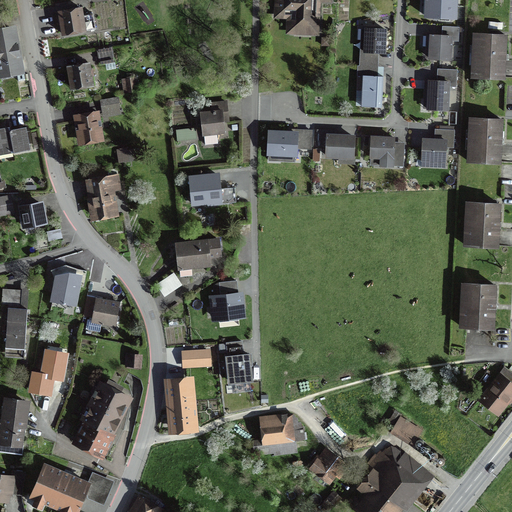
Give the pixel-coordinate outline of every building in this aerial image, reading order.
[(272,0),(272,17),(285,18),(284,32),(317,34),(319,0),(329,1),(328,0),(272,0)] [(456,19),(457,3),(423,1),(423,17),(456,19)] [(84,11),(60,14),(64,39),(88,35),(84,11)] [(456,40),(456,27),(440,26),(440,34),(428,34),(427,59),(449,59),(450,40),(456,40)] [(383,53),(384,28),(363,27),(362,53),(383,53)] [(0,82),(25,78),(16,30),(0,32),(0,82)] [(503,79),(505,35),(472,34),(470,77),(503,79)] [(96,49),(99,64),(112,62),(109,47),(96,49)] [(93,67),(69,70),(73,95),(98,92),(95,73),(93,73),(93,67)] [(447,110),(447,87),(453,87),(455,69),(436,68),(435,81),(427,81),(426,82),(422,82),(421,107),(425,107),(425,110),(447,110)] [(379,107),(381,77),(362,76),(360,106),(379,107)] [(131,77),(121,79),(124,93),(134,91),(131,77)] [(119,101),(102,103),(104,120),(121,118),(119,101)] [(229,115),(228,103),(208,105),(209,114),(202,115),(205,140),(226,138),(224,116),(229,115)] [(101,115),(76,119),(80,149),(105,146),(101,115)] [(499,117),(466,116),(464,160),(497,161),(499,117)] [(0,154),(30,147),(25,126),(10,130),(9,125),(0,127),(0,154)] [(306,129),(265,128),(265,157),(294,157),(294,145),(306,146),(306,129)] [(444,147),(451,147),(452,130),(433,130),(433,139),(421,139),(420,167),(443,167),(444,147)] [(196,132),(178,133),(179,144),(197,143),(196,132)] [(353,159),(353,136),(326,135),(325,158),(353,159)] [(393,138),(369,137),(369,159),(379,159),(379,168),(392,168),(392,165),(401,166),(402,143),(393,143),(393,138)] [(138,152),(127,153),(127,151),(117,153),(119,165),(129,163),(139,163),(138,152)] [(121,193),(118,177),(88,183),(91,202),(88,202),(92,224),(120,219),(116,194),(121,193)] [(222,192),(221,177),(193,179),(195,210),(224,208),(224,205),(237,205),(236,191),(222,192)] [(0,215),(14,212),(10,194),(0,196),(0,215)] [(44,200),(20,204),(24,226),(48,221),(44,200)] [(497,248),(499,206),(466,204),(464,246),(497,248)] [(223,259),(222,241),(179,244),(181,272),(213,270),(212,259),(223,259)] [(69,270),(55,274),(51,298),(75,303),(81,272),(69,270)] [(180,283),(173,273),(157,284),(164,294),(180,283)] [(495,285),(461,284),(460,328),(494,329),(495,285)] [(247,321),(244,295),(211,298),(213,324),(247,321)] [(121,304),(98,299),(93,325),(117,329),(121,304)] [(28,308),(8,306),(5,346),(25,347),(28,308)] [(184,365),(209,364),(209,351),(184,352),(184,365)] [(63,376),(66,358),(45,354),(42,372),(34,370),(31,389),(51,393),(54,375),(63,376)] [(140,356),(127,354),(125,368),(139,370),(140,356)] [(255,385),(252,357),(228,360),(231,388),(255,385)] [(500,372),(511,381),(511,373),(504,367),(500,372)] [(511,398),(511,385),(501,377),(481,403),(499,416),(511,398)] [(103,454),(134,395),(102,378),(82,416),(86,418),(74,439),(103,454)] [(198,432),(194,380),(166,383),(170,434),(198,432)] [(29,399),(6,396),(0,435),(0,440),(23,444),(29,399)] [(402,416),(394,411),(383,429),(390,434),(402,416)] [(295,418),(261,421),(264,448),(296,445),(296,443),(306,442),(305,432),(301,432),(299,420),(295,421),(295,418)] [(424,433),(402,420),(392,436),(415,449),(420,439),(424,433)] [(429,446),(420,439),(415,449),(422,455),(429,446)] [(428,471),(407,455),(404,458),(392,448),(388,453),(387,452),(383,456),(381,454),(378,459),(376,458),(369,466),(376,472),(360,492),(368,497),(357,511),(404,511),(405,511),(408,511),(434,480),(426,473),(428,471)] [(348,466),(327,450),(311,472),(332,488),(348,466)] [(79,511),(85,500),(90,486),(47,467),(32,501),(58,511),(79,511)] [(20,495),(24,472),(13,470),(12,475),(0,473),(0,500),(9,502),(10,493),(20,495)] [(94,477),(90,486),(85,500),(105,508),(114,485),(94,477)] [(162,511),(164,510),(140,496),(129,511),(162,511)]
